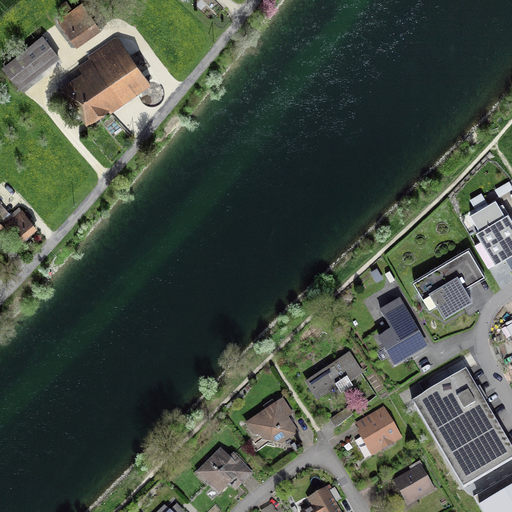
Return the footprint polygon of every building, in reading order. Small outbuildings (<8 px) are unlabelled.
[(82,7),(59,24),(78,50),(101,34),(82,7)] [(43,39),(2,70),(17,89),(57,58),(43,39)] [(86,81),(67,94),(86,121),(146,81),(122,46),(93,65),(101,77),(88,85),(86,81)] [(469,214),(497,264),(511,255),(511,222),(498,198),(469,214)] [(9,228),(21,242),(35,230),(23,216),(9,228)] [(470,251),(413,283),(429,311),(436,307),(444,320),(473,303),(465,289),(485,277),(470,251)] [(376,267),(370,271),(376,282),(383,278),(376,267)] [(389,270),(385,273),(390,282),(395,279),(389,270)] [(390,328),(377,335),(394,365),(428,346),(400,297),(379,309),(390,328)] [(364,376),(350,356),(306,386),(318,404),(337,391),(342,398),(354,389),(351,386),(364,376)] [(511,449),(467,370),(413,401),(462,487),(511,458),(511,449)] [(295,417),(283,401),(245,428),(254,440),(283,450),(299,436),(289,421),(295,417)] [(349,408),(332,418),(337,426),(353,416),(349,408)] [(385,411),(356,427),(373,459),(402,443),(385,411)] [(229,461),(221,452),(197,475),(219,498),(232,486),(238,493),(255,477),(235,455),(229,461)] [(421,469),(394,485),(408,509),(435,494),(421,469)] [(511,511),(511,489),(480,508),(482,511),(511,511)] [(339,511),(328,491),(307,503),(311,509),(306,511),(339,511)]
